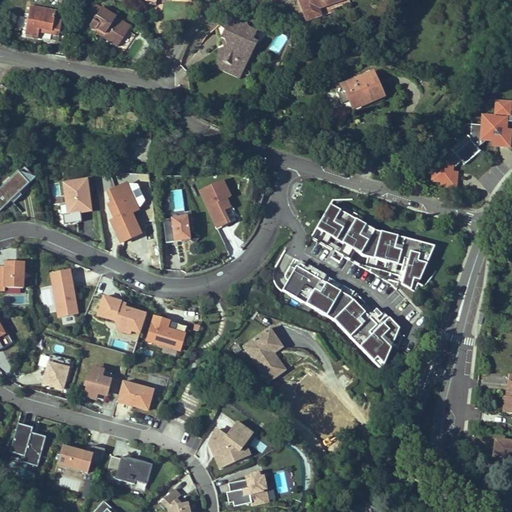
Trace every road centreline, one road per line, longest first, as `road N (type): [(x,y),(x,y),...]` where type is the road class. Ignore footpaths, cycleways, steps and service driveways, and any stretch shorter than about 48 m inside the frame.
road 1 (residential): [(0,234),(27,231),(165,284),(208,281),(259,244),(293,165)]
road 2 (residential): [(211,511),(198,467),(180,451),(22,403),(0,389)]
road 3 (residential): [(490,226),(293,165)]
road 4 (tertiary): [(466,289),(416,419),(427,470)]
road 5 (tertiary): [(440,461),(436,426),(466,289)]
road 6 (unknown): [(270,217),(306,260),(397,317)]
road 7 (residential): [(158,89),(0,50)]
road 8 (residential): [(293,165),(210,137),(158,89)]
road 9 (residential): [(325,511),(358,464),(399,480),(427,470)]
